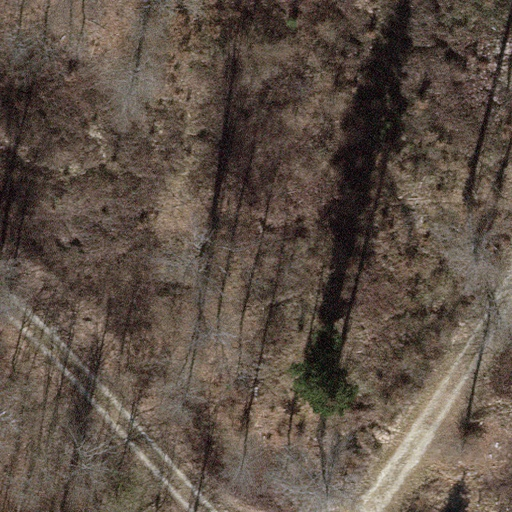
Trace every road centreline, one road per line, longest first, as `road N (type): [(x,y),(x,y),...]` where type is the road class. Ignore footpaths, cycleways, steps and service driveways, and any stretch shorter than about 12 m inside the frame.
road 1 (track): [(215,511),(0,291)]
road 2 (track): [(341,511),(386,468),(511,271)]
